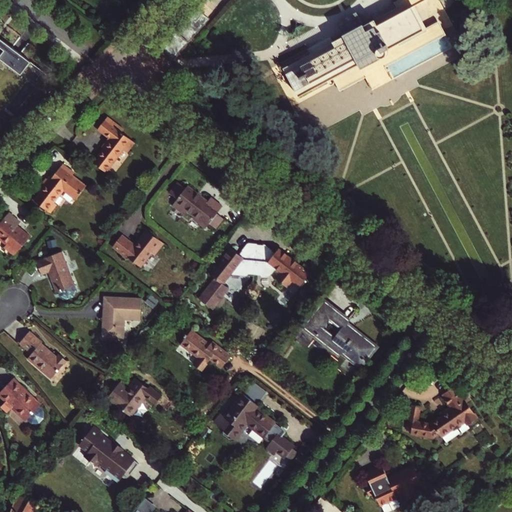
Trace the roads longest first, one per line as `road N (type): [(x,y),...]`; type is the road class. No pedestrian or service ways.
road 1 (residential): [(112,65),(440,319)]
road 2 (residential): [(440,319),(285,511)]
road 3 (residential): [(0,179),(112,65)]
